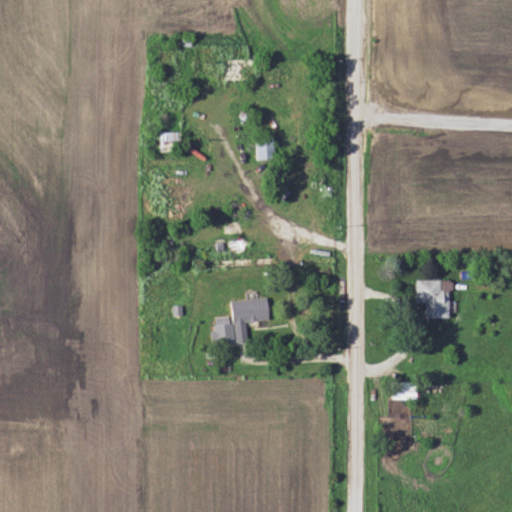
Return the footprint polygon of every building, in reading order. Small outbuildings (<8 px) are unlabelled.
[(156,145),(177,142),(175,130),(154,133),(156,145)] [(267,137),(248,137),(248,159),(267,159),(267,137)] [(444,288),(435,288),(435,279),(410,279),(410,302),(420,302),(420,317),(444,317),(444,288)] [(224,300),(224,316),(207,316),(208,344),(242,342),(241,319),(263,318),(262,298),(224,300)] [(411,381),(386,381),(386,399),(411,399),(411,381)]
